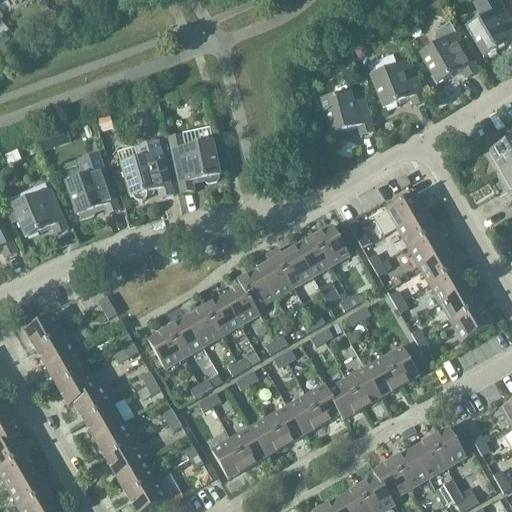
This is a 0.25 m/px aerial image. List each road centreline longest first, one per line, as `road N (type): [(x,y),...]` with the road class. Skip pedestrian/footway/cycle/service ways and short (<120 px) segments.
road 1 (residential): [(0,296),(152,233),(315,200),(423,139)]
road 2 (residential): [(511,295),(423,139)]
road 3 (residential): [(89,511),(0,357)]
